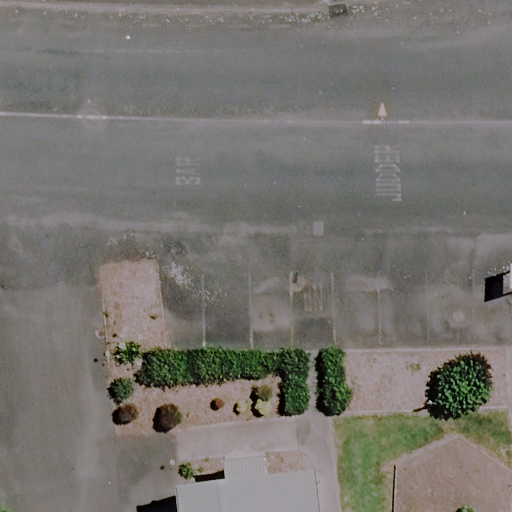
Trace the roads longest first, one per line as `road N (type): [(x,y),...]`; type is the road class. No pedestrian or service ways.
road 1 (unclassified): [(0,100),(348,111)]
road 2 (unclassified): [(348,111),(511,14)]
road 3 (unclassified): [(348,111),(511,111)]
